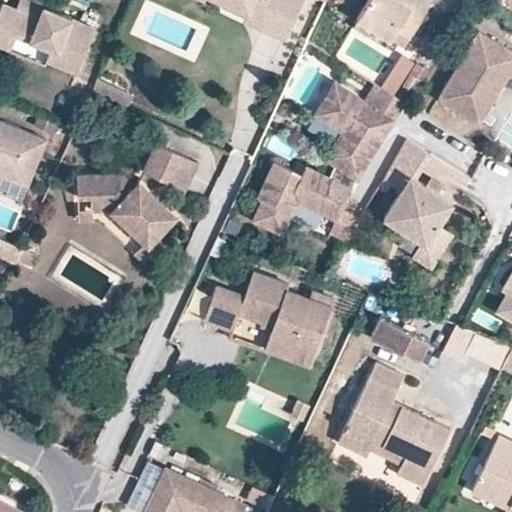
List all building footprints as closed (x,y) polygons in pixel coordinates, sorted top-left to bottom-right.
[(46,0),(19,0),(17,6),(4,1),(0,10),(0,45),(10,49),(16,34),(50,49),(46,60),(77,72),(95,27),(44,6),(46,0)] [(225,0),(248,10),(252,3),(246,0),(225,0)] [(246,0),(252,3),(248,10),(246,17),(285,36),(300,0),(246,0)] [(401,0),(369,0),(358,18),(390,38),(397,28),(409,36),(423,14),(401,0)] [(415,0),(401,0),(423,14),(427,7),(415,0)] [(403,46),(409,36),(397,28),(390,38),(403,46)] [(481,125),(499,94),(488,87),(498,71),(504,74),(511,59),(511,52),(478,32),(438,99),(481,125)] [(488,87),(499,94),(511,71),(511,59),(504,74),(498,71),(488,87)] [(353,182),(354,182),(387,130),(375,123),(383,111),(394,118),(404,101),(384,89),(374,104),(336,81),(316,114),(343,131),(323,163),(334,170),(349,179),(353,182)] [(387,130),(394,118),(383,111),(375,123),(387,130)] [(0,174),(30,186),(47,141),(0,121),(0,174)] [(405,140),(389,170),(406,179),(408,175),(413,178),(427,154),(405,140)] [(176,185),(189,158),(156,143),(144,170),(176,185)] [(198,162),(189,158),(176,185),(185,189),(198,162)] [(296,168),(288,163),(284,170),(292,174),(296,168)] [(334,170),(323,163),(316,178),(327,184),(334,170)] [(349,179),(334,170),(327,184),(316,178),(302,172),(300,178),(272,165),(260,193),(264,195),(255,215),(286,230),(301,199),(332,214),(328,223),(354,235),(365,213),(346,204),(350,191),(345,189),(349,179)] [(77,172),(78,195),(92,195),(92,207),(110,207),(145,240),(148,243),(159,232),(176,214),(161,200),(156,205),(143,194),(149,189),(140,179),(135,183),(122,171),(77,172)] [(391,205),(434,231),(438,224),(451,201),(433,189),(424,184),(413,178),(408,175),(406,179),(391,205)] [(428,176),(424,184),(433,189),(437,182),(428,176)] [(345,189),(350,191),(353,182),(349,179),(345,189)] [(161,200),(149,189),(143,194),(156,205),(161,200)] [(92,195),(78,195),(79,218),(92,219),(92,207),(92,195)] [(427,243),(434,231),(391,205),(384,218),(423,241),(427,243)] [(427,243),(423,241),(415,254),(432,265),(451,232),(438,224),(434,231),(427,243)] [(148,243),(145,240),(135,251),(149,265),(161,254),(157,251),(168,240),(159,232),(148,243)] [(0,255),(16,262),(17,259),(22,248),(6,242),(0,255)] [(22,248),(17,259),(31,265),(37,254),(22,247),(22,248)] [(270,335),(315,352),(332,304),(309,296),(287,287),(289,281),(253,269),(245,293),(216,283),(203,319),(234,329),(239,314),(273,326),(270,335)] [(311,291),(309,296),(332,304),(334,300),(311,291)] [(511,295),(509,294),(499,313),(511,319),(511,295)] [(379,316),(370,337),(420,360),(431,340),(379,316)] [(505,361),(511,345),(475,331),(465,352),(501,369),(505,361)] [(311,364),(315,352),(270,335),(265,348),(311,364)] [(377,359),(338,440),(367,454),(370,448),(401,463),(398,470),(424,482),(451,426),(393,398),(405,372),(377,359)] [(511,451),(511,439),(499,433),(495,443),(511,451)] [(511,511),(511,451),(495,443),(472,490),(511,509),(511,511)] [(142,511),(165,465),(148,457),(125,504),(141,511),(142,511)] [(226,511),(234,496),(165,465),(142,511),(226,511)] [(243,511),(248,502),(234,496),(226,511),(243,511)] [(0,511),(23,511),(0,499),(0,511)]
